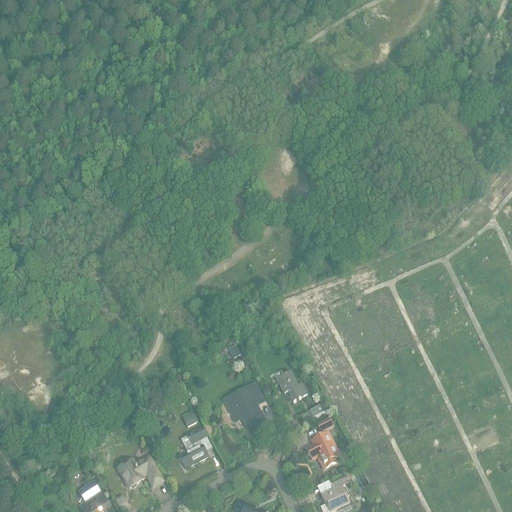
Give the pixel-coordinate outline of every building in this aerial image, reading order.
[(499,204),(481,204),(487,226),(502,223),(499,204)] [(477,233),(463,234),(467,251),(481,251),(477,233)] [(449,251),(435,263),(443,274),(459,262),(449,251)] [(407,264),(399,284),(414,288),(423,271),(407,264)] [(339,288),(334,307),(347,313),(353,292),(339,288)] [(376,288),(370,307),(385,311),(391,291),(376,288)] [(494,288),(478,293),(484,306),(500,301),(494,288)] [(471,301),(456,309),(462,323),(478,316),(471,301)] [(309,314),(307,332),(325,332),(327,315),(309,314)] [(440,319),(432,333),(450,340),(458,325),(440,319)] [(496,330),(485,339),(492,350),(494,350),(504,341),(496,330)] [(354,337),(337,346),(342,360),(362,351),(354,337)] [(419,341),(417,358),(437,360),(438,344),(419,341)] [(488,361),(473,361),(472,374),(488,374),(488,361)] [(346,372),(336,389),(351,397),(360,380),(346,372)] [(302,386),(298,388),(291,374),(277,382),(284,396),(288,394),(293,405),(307,397),(302,386)] [(437,374),(420,380),(428,396),(444,390),(437,374)] [(251,436),(266,428),(256,408),(264,403),(254,385),(224,400),(236,423),(241,420),(246,429),(247,428),(251,436)] [(499,395),(486,401),(491,411),(504,406),(499,395)] [(453,396),(435,405),(443,420),(460,412),(453,396)] [(356,402),(355,420),(371,423),(373,403),(356,402)] [(309,412),(313,419),(325,413),(321,406),(309,412)] [(182,419),(187,428),(198,423),(193,413),(182,419)] [(317,426),(321,434),(332,428),(329,421),(317,426)] [(465,422),(451,433),(460,447),(475,437),(465,422)] [(201,445),(199,442),(207,438),(202,428),(187,435),(188,437),(181,441),(188,454),(180,458),(187,470),(208,459),(201,445)] [(378,432),(374,453),(388,456),(394,436),(378,432)] [(334,450),(336,450),(328,435),(312,443),(313,443),(315,447),(307,451),(308,453),(307,456),(309,458),(311,458),(312,461),(321,457),(327,469),(336,464),(334,460),(338,458),(334,450)] [(511,460),(505,452),(491,463),(504,478),(511,471),(511,460)] [(121,469),(118,470),(129,489),(131,488),(133,489),(136,487),(136,485),(139,484),(138,481),(142,479),(142,478),(146,476),(153,488),(163,482),(149,458),(135,466),(132,462),(130,464),(128,462),(126,461),(124,461),(123,461),(121,463),(120,465),(120,467),(121,469)] [(410,458),(395,464),(401,478),(417,471),(410,458)] [(342,511),(352,511),(347,499),(349,498),(343,486),(351,482),(349,478),(330,486),(334,494),(321,499),(325,508),(327,507),(329,511),(336,511),(342,510),(342,511)] [(436,483),(421,484),(422,503),(437,502),(436,483)] [(81,511),(82,511),(110,511),(112,511),(102,497),(81,511)] [(259,511),(246,506),(246,505),(238,501),(233,511),(259,511)]
